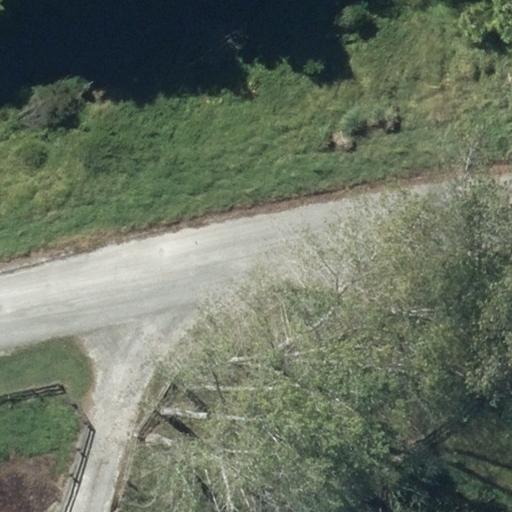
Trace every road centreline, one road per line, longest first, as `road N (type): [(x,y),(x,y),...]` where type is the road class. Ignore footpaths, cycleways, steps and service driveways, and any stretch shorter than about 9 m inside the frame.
road 1 (residential): [(511,247),(140,287),(0,311)]
road 2 (unknown): [(213,279),(131,511)]
